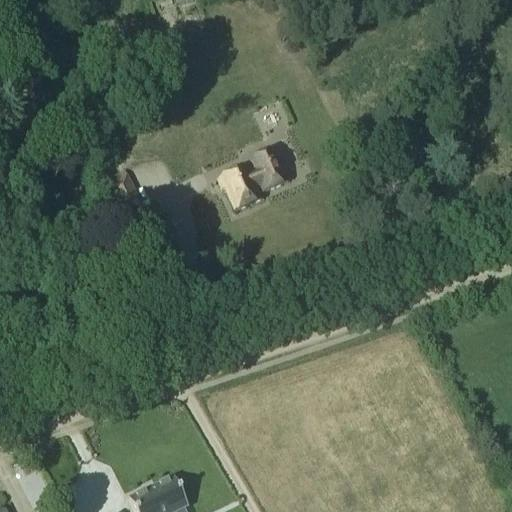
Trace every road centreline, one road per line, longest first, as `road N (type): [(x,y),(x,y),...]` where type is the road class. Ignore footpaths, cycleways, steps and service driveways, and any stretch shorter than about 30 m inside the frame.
road 1 (track): [(0,439),(511,264)]
road 2 (track): [(247,511),(175,379)]
